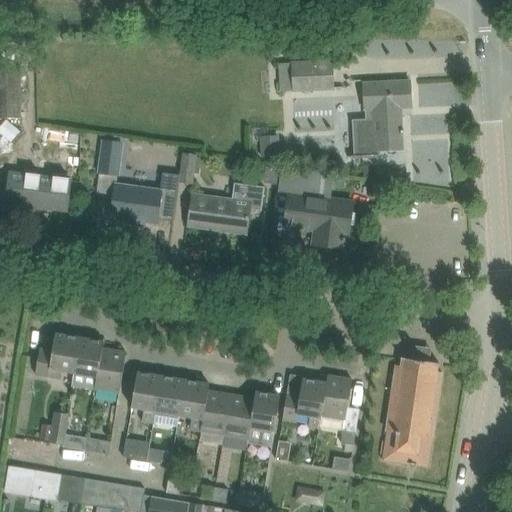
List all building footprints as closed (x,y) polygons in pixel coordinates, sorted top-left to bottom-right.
[(0,44),(0,117),(20,117),(19,44),(0,44)] [(333,81),(332,61),(292,63),(293,91),(333,89),(333,81)] [(363,83),(364,103),(365,119),(352,120),(353,151),(403,149),(401,108),(411,108),(410,81),(363,83)] [(0,126),(0,133),(14,145),(23,134),(5,120),(0,126)] [(104,134),(99,173),(117,175),(122,136),(104,134)] [(259,136),(260,160),(280,159),(279,135),(259,136)] [(183,153),(179,182),(192,184),(196,155),(183,153)] [(289,192),(287,206),(284,226),(314,230),(313,244),(344,248),(345,235),(348,235),(352,202),(330,199),(333,174),(280,166),(277,190),(289,192)] [(9,173),(8,183),(6,203),(66,210),(70,180),(9,173)] [(192,194),(191,206),(188,226),(246,234),(249,208),(260,210),(264,186),(233,182),(231,200),(192,194)] [(115,185),(114,196),(111,216),(157,222),(161,191),(115,185)] [(39,349),(36,368),(35,374),(60,379),(62,371),(73,373),(79,337),(55,333),(52,351),(39,349)] [(73,373),(71,384),(95,388),(102,348),(103,341),(79,337),(73,373)] [(102,348),(95,388),(119,393),(126,352),(102,348)] [(396,366),(393,385),(386,431),(387,431),(383,459),(427,466),(431,437),(432,437),(441,372),(438,372),(439,363),(426,361),(427,352),(416,350),(414,360),(401,358),(400,366),(396,366)] [(137,372),(131,407),(143,409),(141,420),(153,423),(161,376),(137,372)] [(327,382),(319,426),(342,429),(344,420),(345,420),(352,379),(327,375),(326,382),(327,382)] [(161,376),(153,423),(177,427),(179,415),(185,380),(161,376)] [(287,394),(282,420),(296,422),(297,414),(309,416),(307,425),(318,427),(319,426),(327,382),(326,382),(302,379),(299,396),(287,394)] [(185,380),(179,415),(190,417),(188,429),(201,431),(207,391),(208,391),(209,384),(185,380)] [(207,391),(201,431),(225,435),(232,395),(208,391),(207,391)] [(255,399),(248,439),(271,443),(273,431),(274,431),(280,396),(255,392),(254,398),(255,399)] [(232,395),(225,435),(248,439),(255,399),(254,398),(232,395)] [(53,424),(50,441),(63,443),(69,413),(53,410),(51,424),(53,424)] [(40,440),(48,441),(50,441),(53,424),(51,424),(43,423),(40,440)] [(342,429),(340,442),(353,445),(356,432),(342,429)] [(86,437),(84,450),(109,454),(111,442),(86,437)] [(149,448),(125,444),(123,457),(147,461),(149,448)] [(149,448),(147,461),(160,463),(162,450),(149,448)] [(36,470),(9,466),(5,490),(32,495),(36,470)] [(58,474),(36,470),(32,495),(53,499),(58,474)] [(61,474),(57,499),(69,501),(73,476),(61,474)] [(73,476),(69,501),(81,503),(85,478),(73,476)] [(85,478),(81,503),(93,505),(97,480),(85,478)] [(97,480),(93,505),(97,506),(105,507),(109,482),(97,480)] [(180,482),(168,480),(166,492),(178,494),(180,482)] [(109,482),(105,507),(110,508),(116,509),(121,484),(109,482)] [(121,484),(116,509),(128,511),(133,486),(121,484)] [(203,485),(201,498),(213,500),(215,488),(203,485)] [(294,500),(324,506),(327,491),(296,485),(294,500)] [(133,486),(128,511),(132,511),(140,511),(145,488),(133,486)] [(215,488),(213,500),(226,502),(228,490),(215,488)] [(239,491),(237,504),(261,508),(264,496),(239,491)] [(186,511),(189,502),(151,496),(148,511),(186,511)] [(202,511),(203,504),(189,502),(186,511),(202,511)]
